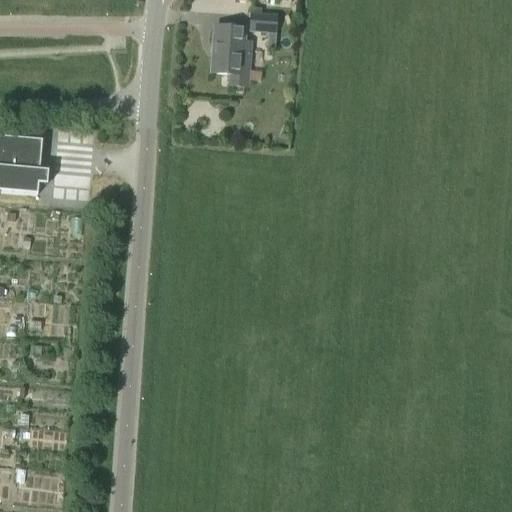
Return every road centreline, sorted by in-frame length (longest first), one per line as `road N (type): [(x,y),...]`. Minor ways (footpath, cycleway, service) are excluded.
road 1 (unclassified): [(119,511),(146,102)]
road 2 (unclassified): [(146,102),(0,108)]
